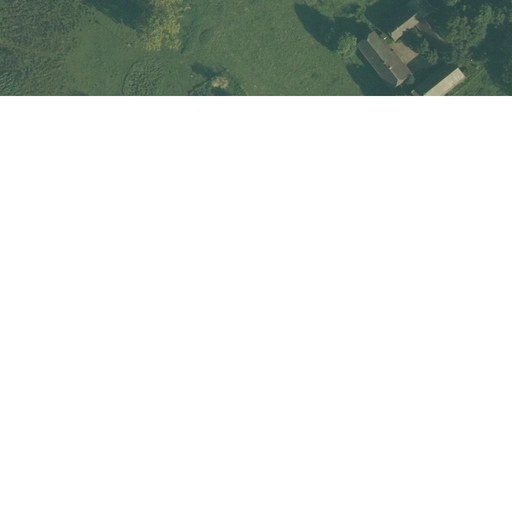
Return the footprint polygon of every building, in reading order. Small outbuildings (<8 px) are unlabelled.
[(408,6),(421,22),(428,18),(429,19),(436,13),(425,0),(414,0),(408,5),(408,6)] [(383,26),(394,41),(418,25),(421,22),(408,6),(395,15),(396,16),(383,26)] [(442,53),(451,45),(429,19),(428,18),(421,22),(418,25),(442,53)] [(360,32),(365,38),(374,32),(369,26),(360,32)] [(357,45),(392,90),(409,78),(374,32),(365,38),(357,45)] [(412,92),(426,109),(465,77),(452,60),(412,92)]
